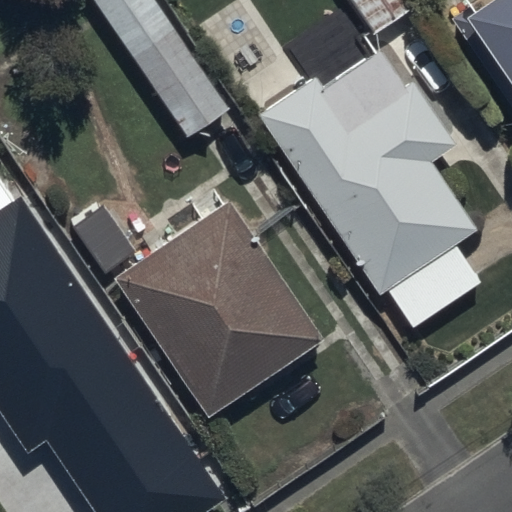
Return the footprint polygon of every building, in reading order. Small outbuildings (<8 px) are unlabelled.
[(162,0),(99,0),(186,127),(229,98),(162,0)] [(358,0),(378,28),(418,1),(417,0),(358,0)] [(511,0),(461,0),(450,8),(511,96),(511,0)] [(313,73),(260,109),(412,327),(479,281),(453,243),(482,222),(433,151),(455,135),(414,76),(347,122),(313,73)] [(233,189),(115,267),(208,406),(326,328),(233,189)] [(23,198),(0,212),(0,412),(27,453),(46,440),(93,511),(204,511),(225,498),(23,198)]
